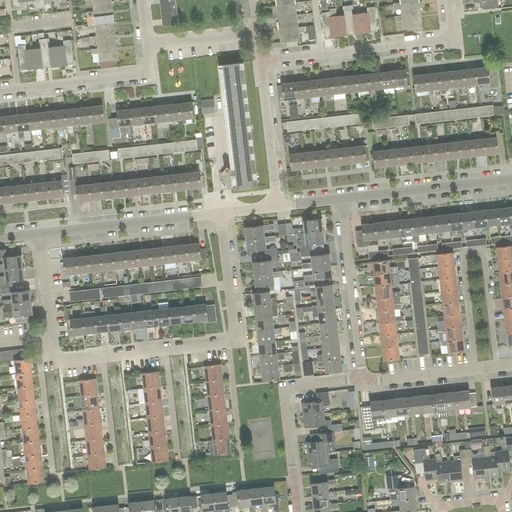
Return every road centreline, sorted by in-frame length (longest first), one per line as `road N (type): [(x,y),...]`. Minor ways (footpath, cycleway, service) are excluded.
road 1 (residential): [(497,367),(483,253),(472,251),(463,255),(475,370)]
road 2 (residential): [(261,63),(453,40),(449,0)]
road 3 (residential): [(296,511),(285,388),(361,379)]
road 4 (residential): [(228,343),(69,361),(50,349),(47,334)]
road 5 (unclassified): [(36,234),(221,212)]
road 6 (residential): [(361,379),(342,198)]
road 7 (unclassified): [(342,198),(511,178)]
road 8 (residential): [(19,91),(150,77),(146,44)]
road 9 (residential): [(276,206),(261,63)]
road 10 (residential): [(53,473),(33,336)]
road 11 (residential): [(228,343),(234,329),(221,212)]
